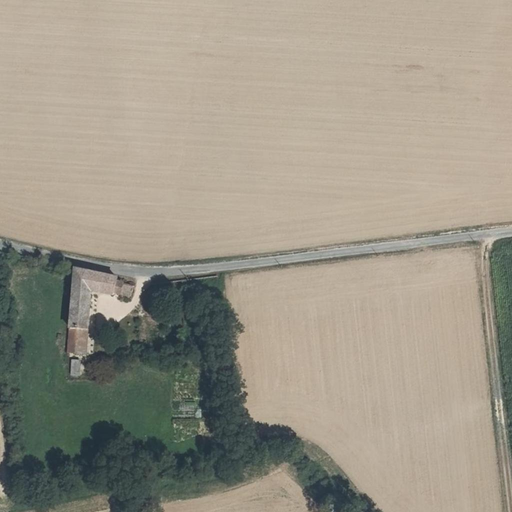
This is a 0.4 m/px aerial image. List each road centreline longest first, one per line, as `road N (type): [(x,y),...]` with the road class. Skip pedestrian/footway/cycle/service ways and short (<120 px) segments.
road 1 (unclassified): [(511,229),(180,271),(103,268),(0,244)]
road 2 (track): [(484,232),(480,281),(507,511)]
